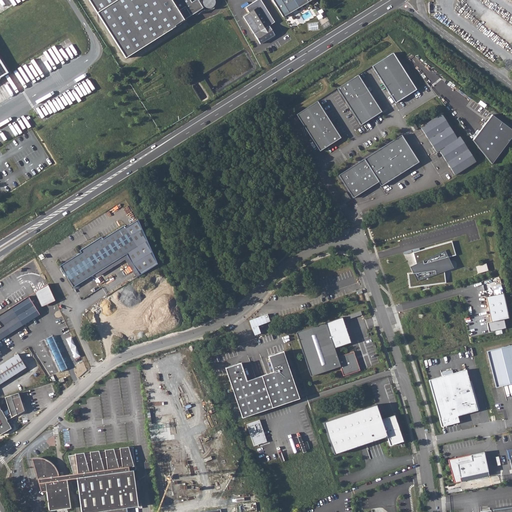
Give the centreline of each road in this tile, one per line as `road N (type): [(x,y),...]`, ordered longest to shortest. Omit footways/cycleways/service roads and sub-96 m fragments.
road 1 (residential): [(0,459),(107,365),(230,317),(277,271),(344,241),(360,249),(374,284),(422,443)]
road 2 (primary): [(164,142),(396,0)]
road 3 (primary): [(0,254),(164,142)]
road 4 (primary): [(164,142),(0,243)]
